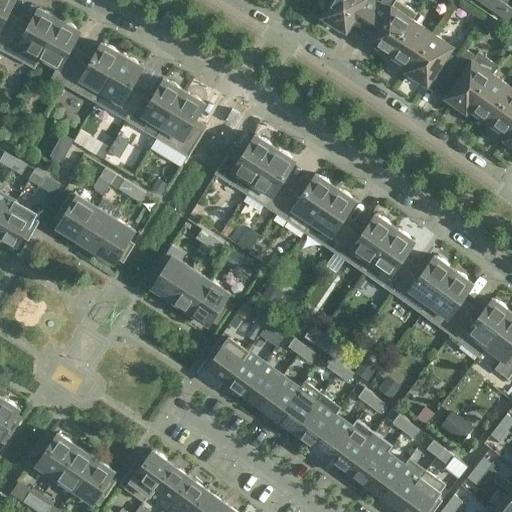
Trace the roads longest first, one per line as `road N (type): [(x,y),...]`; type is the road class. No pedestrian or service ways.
road 1 (residential): [(92,0),(263,93),(511,271)]
road 2 (residential): [(511,198),(292,45),(212,0)]
road 3 (residential): [(324,511),(175,407)]
